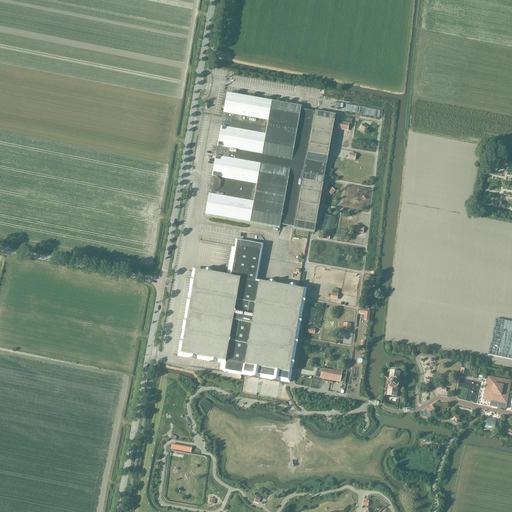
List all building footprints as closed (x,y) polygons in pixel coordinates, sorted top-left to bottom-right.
[(311,113),(300,111),(301,108),(226,94),(217,147),(217,148),(216,148),(214,156),(216,157),(215,158),(215,157),(211,178),(212,178),(205,216),(279,229),(280,226),(293,229),(293,230),(314,233),(335,116),(314,112),(314,113),(311,113)] [(340,123),(339,130),(348,132),(349,124),(340,123)] [(368,127),(362,124),(359,129),(365,133),(368,127)] [(336,216),(324,214),(321,233),(324,234),(323,239),(329,240),(330,235),(332,236),(336,216)] [(180,352),(180,355),(225,363),(223,372),(242,375),(287,383),(293,352),(303,291),(256,282),(262,245),(236,241),(235,249),(232,248),(227,277),(230,277),(229,279),(195,272),(180,352)] [(359,309),(358,314),(364,315),(364,321),(368,322),(370,311),(359,309)] [(511,322),(495,319),(488,355),(511,359),(511,322)] [(316,373),(315,377),(320,378),(320,379),(323,379),(323,382),(332,384),(333,381),(340,383),(340,382),(345,383),(346,374),(341,373),(342,373),(341,373),(342,369),(333,368),(333,371),(332,371),(317,368),(316,373)] [(400,372),(390,371),(386,396),(397,398),(400,372)] [(488,376),(483,400),(507,405),(509,396),(511,381),(488,376)]
